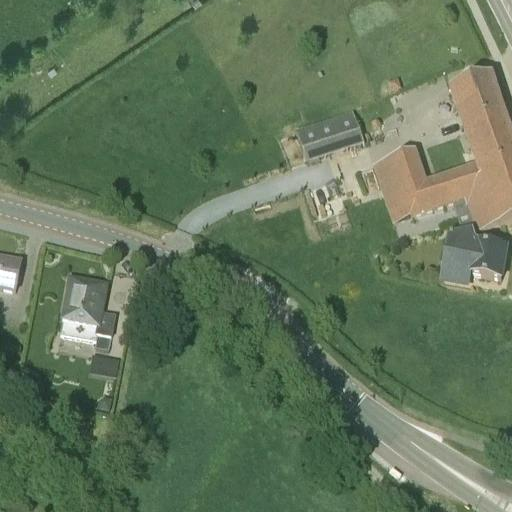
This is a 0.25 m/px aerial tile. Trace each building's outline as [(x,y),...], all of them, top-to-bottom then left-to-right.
[(511,227),(511,141),(491,80),(450,95),(477,170),(426,188),(414,156),(373,170),(393,228),(453,207),(464,239),(465,240),(472,238),(498,231),(499,232),(511,227)] [(308,167),(367,147),(355,113),(296,134),(308,167)] [(475,248),(472,238),(465,240),(464,239),(450,243),(449,242),(445,265),(456,267),(453,285),(468,288),(470,279),(501,285),(506,253),(475,248)] [(0,293),(16,296),(21,267),(0,262),(0,293)] [(107,290),(70,284),(61,333),(59,339),(96,345),(97,340),(111,342),(115,321),(101,318),(107,290)] [(109,355),(111,342),(97,340),(96,345),(95,352),(109,355)] [(119,381),(123,364),(95,357),(91,375),(119,381)] [(96,413),(109,416),(111,402),(104,401),(97,405),(96,413)]
